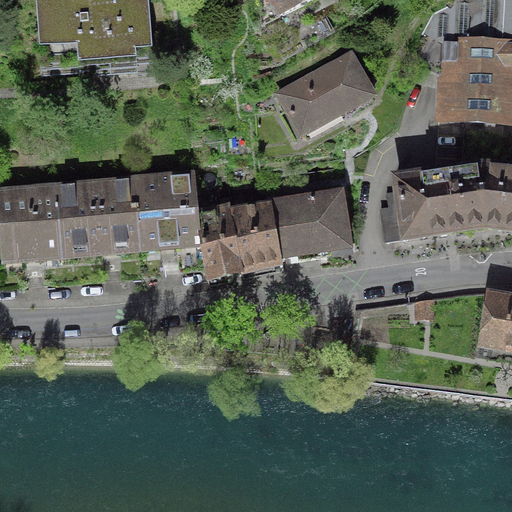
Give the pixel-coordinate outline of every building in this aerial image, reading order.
[(92,4),(39,8),(43,69),(83,66),(83,75),(151,70),(145,0),(99,0),(100,3),(92,4)] [(270,0),(279,17),(314,0),(270,0)] [(432,70),(441,72),(443,39),(511,42),(511,0),(451,0),(451,1),(447,7),(433,14),(422,34),(424,35),(409,64),(422,70),(423,68),(432,70)] [(511,42),(443,39),(441,72),(439,109),(439,122),(511,125),(511,42)] [(350,57),(278,97),(300,138),(334,119),(340,116),(340,117),(373,99),(350,57)] [(396,182),(397,193),(386,194),(389,209),(380,210),(384,241),(387,244),(449,235),(484,229),(511,232),(511,172),(484,169),(396,182)] [(133,185),(139,251),(161,249),(177,248),(179,248),(178,242),(200,238),(196,216),(194,191),(193,179),(133,185)] [(139,251),(133,185),(56,192),(62,258),(103,255),(139,251)] [(234,273),(241,272),(231,215),(230,210),(218,212),(216,189),(194,191),(196,216),(200,238),(207,281),(224,277),(234,274),(234,273)] [(30,261),(62,258),(56,192),(0,196),(0,223),(4,264),(5,264),(5,263),(30,261)] [(270,205),(280,263),(283,262),(282,259),(283,259),(327,252),(327,253),(348,249),(340,195),(303,200),(303,199),(295,200),(287,201),(287,203),(270,205)] [(231,215),(241,272),(260,267),(280,263),(270,205),(262,207),(262,210),(231,215)] [(485,345),(511,349),(511,302),(492,300),(485,345)] [(432,304),(416,304),(416,322),(432,322),(432,304)]
